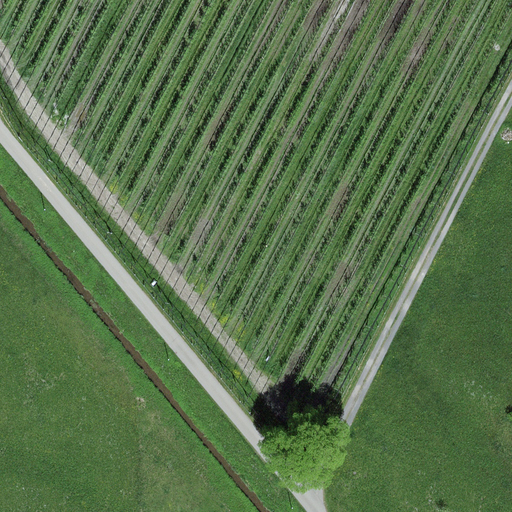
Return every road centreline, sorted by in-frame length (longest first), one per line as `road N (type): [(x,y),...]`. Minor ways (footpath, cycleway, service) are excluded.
road 1 (unclassified): [(343,511),(0,100)]
road 2 (track): [(323,487),(511,123)]
